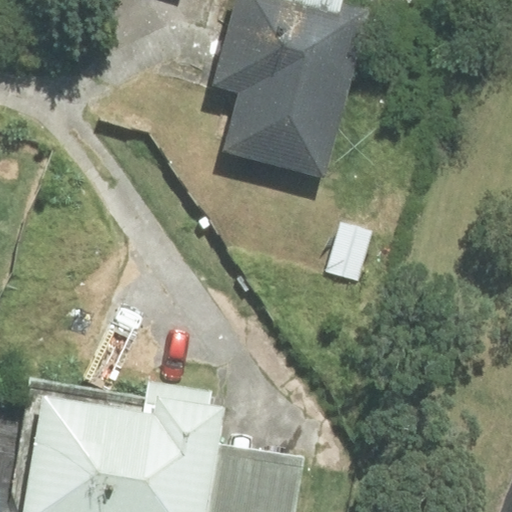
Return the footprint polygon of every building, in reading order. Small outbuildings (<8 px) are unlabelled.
[(322,175),(365,16),(340,9),(305,0),(237,0),(214,85),(240,92),(225,149),(322,175)] [(305,0),(340,9),(342,0),(305,0)] [(371,231),(341,222),(327,271),(358,279),(371,231)] [(18,511),(206,511),(217,444),(223,408),(208,406),(211,391),(151,382),(148,398),(30,379),(12,490),(18,511)] [(294,511),(303,457),(217,444),(206,511),(294,511)]
